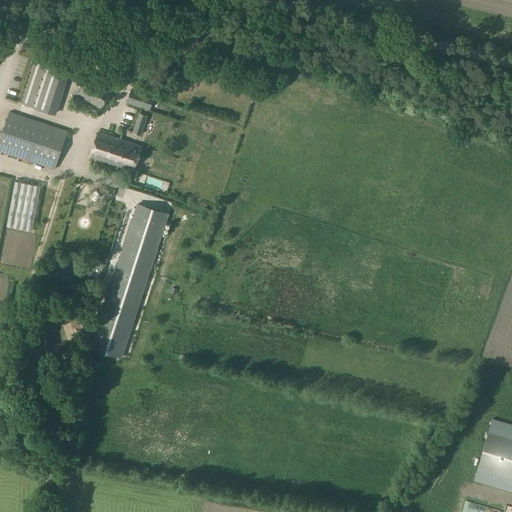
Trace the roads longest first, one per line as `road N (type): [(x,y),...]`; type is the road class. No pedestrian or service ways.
road 1 (track): [(511,65),(247,0)]
road 2 (track): [(119,0),(46,31),(0,35)]
